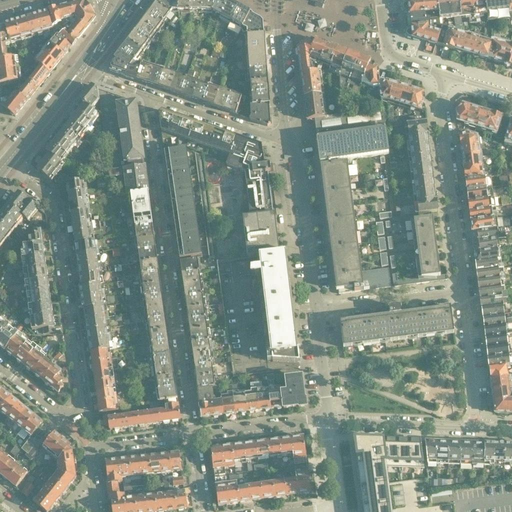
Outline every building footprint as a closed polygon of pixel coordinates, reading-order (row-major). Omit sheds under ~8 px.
[(158,2),(156,4),(172,15),(178,13),(177,0),(159,0),(158,2)] [(177,0),(178,13),(178,12),(189,13),(189,0),(177,0)] [(201,0),(189,0),(189,13),(201,13),(201,0)] [(214,0),(201,0),(201,13),(211,14),(214,0)] [(229,2),(225,0),(214,0),(211,14),(220,18),(229,2)] [(439,12),(437,0),(434,0),(423,1),(425,13),(439,12)] [(462,17),(460,0),(437,0),(439,12),(441,11),(442,19),(462,17)] [(474,23),(472,0),(460,0),(462,17),(465,16),(465,18),(469,18),(470,23),(468,23),(468,26),(475,26),(474,23)] [(486,15),(485,0),(472,0),(474,23),(475,26),(475,31),(484,30),(484,25),(479,25),(479,22),(478,17),(482,17),(483,15),(486,15)] [(498,13),(496,0),(485,0),(486,15),(488,21),(498,20),(498,13)] [(509,12),(507,0),(496,0),(498,13),(498,20),(508,19),(508,12),(509,12)] [(425,13),(423,1),(407,3),(404,5),(403,8),(404,11),(408,12),(409,12),(409,14),(425,13)] [(83,2),(81,3),(57,10),(63,28),(89,10),(85,4),(83,2)] [(239,7),(229,2),(220,18),(230,24),(239,7)] [(156,3),(149,13),(164,24),(165,24),(167,25),(168,23),(167,22),(172,15),(156,4),(156,3)] [(242,28),(250,13),(239,7),(230,24),(241,29),(242,28)] [(302,9),(301,16),(308,18),(310,10),(302,9)] [(57,10),(47,13),(54,34),(63,28),(57,10)] [(89,10),(63,28),(78,40),(95,19),(93,17),(94,17),(89,10)] [(442,24),(442,19),(441,11),(439,12),(425,13),(409,14),(411,27),(428,25),(440,25),(442,24)] [(47,13),(43,14),(41,13),(38,13),(37,15),(37,16),(42,33),(48,31),(50,37),(54,34),(47,13)] [(149,13),(142,22),(158,34),(164,24),(149,13)] [(263,32),(263,22),(260,19),(252,15),(252,14),(250,13),(242,28),(241,29),(245,36),(247,36),(264,35),(264,32),(263,32)] [(37,16),(26,19),(32,36),(37,34),(38,36),(43,35),(42,33),(37,16)] [(32,36),(26,19),(15,22),(21,39),(32,36)] [(21,39),(15,22),(13,21),(11,22),(10,24),(5,25),(10,42),(14,41),(21,39)] [(142,22),(135,32),(151,43),(158,34),(142,22)] [(10,42),(5,25),(0,26),(0,41),(2,41),(3,44),(5,45),(6,49),(16,50),(11,44),(10,42)] [(424,41),(428,29),(428,25),(411,27),(411,29),(410,29),(407,31),(406,34),(408,36),(424,41)] [(424,41),(443,47),(448,29),(440,26),(440,25),(428,25),(428,29),(424,41)] [(78,40),(63,28),(54,34),(71,48),(78,40)] [(460,32),(448,29),(443,47),(455,51),(460,32)] [(135,32),(128,41),(144,52),(151,43),(135,32)] [(472,36),(460,32),(455,51),(458,54),(463,53),(466,54),(472,36)] [(71,48),(54,34),(50,37),(54,40),(50,45),(65,56),(67,56),(68,54),(68,52),(71,48)] [(265,46),(264,35),(247,36),(245,36),(246,48),(260,47),(265,46)] [(484,39),(472,36),(466,54),(471,55),(470,56),(474,58),(478,58),(479,58),(484,39)] [(490,41),(484,39),(479,58),(487,60),(493,61),(490,41)] [(308,43),(305,42),(297,49),(298,56),(308,55),(308,57),(309,57),(315,41),(311,40),(308,43)] [(318,40),(316,41),(315,40),(315,41),(309,57),(308,57),(308,59),(309,60),(319,64),(326,45),(322,43),(321,41),(318,40)] [(7,55),(6,49),(5,45),(3,44),(2,41),(0,41),(0,60),(12,58),(11,55),(7,55)] [(128,41),(121,50),(137,62),(144,52),(128,41)] [(491,41),(490,41),(493,61),(503,64),(508,46),(501,43),(501,41),(500,41),(491,41)] [(65,56),(50,45),(47,48),(43,54),(57,65),(65,56)] [(326,45),(319,64),(330,68),(337,49),(336,47),(333,46),(331,46),(326,45)] [(265,46),(260,47),(246,48),(247,60),(266,58),(265,46)] [(511,46),(508,46),(503,64),(503,65),(504,65),(503,66),(506,68),(510,68),(510,67),(511,67),(511,46)] [(340,77),(349,53),(337,49),(330,68),(328,72),(334,75),(333,77),(333,81),(339,81),(340,77)] [(114,59),(114,60),(128,70),(130,67),(132,68),(137,62),(121,50),(114,59)] [(346,92),(358,59),(359,57),(355,55),(354,54),(351,52),(349,53),(340,77),(339,81),(339,89),(346,92)] [(57,65),(43,54),(39,58),(37,57),(34,61),(41,66),(50,74),(57,65)] [(308,55),(298,56),(301,75),(320,72),(320,69),(312,66),(311,63),(310,62),(309,60),(308,59),(308,57),(308,55)] [(361,86),(370,62),(370,61),(369,59),(365,58),(364,59),(359,57),(358,59),(346,92),(357,96),(361,86)] [(17,65),(16,58),(12,58),(0,60),(0,71),(17,69),(23,66),(21,63),(17,65)] [(266,58),(247,60),(248,71),(267,70),(266,58)] [(128,70),(114,60),(113,62),(109,67),(110,71),(123,76),(125,77),(136,81),(141,69),(136,68),(136,69),(132,68),(130,67),(128,70)] [(143,62),(141,69),(136,81),(148,85),(154,66),(143,62)] [(381,98),(379,80),(377,69),(375,68),(374,64),(370,62),(361,86),(373,91),(375,99),(381,98)] [(31,76),(28,80),(39,88),(46,79),(49,78),(50,76),(50,74),(41,66),(36,72),(34,70),(30,76),(31,76)] [(158,88),(165,70),(154,66),(148,85),(158,88)] [(17,69),(0,71),(0,83),(17,81),(16,74),(18,74),(17,69)] [(169,92),(176,74),(165,70),(158,88),(169,92)] [(268,81),(267,70),(248,71),(248,82),(268,81)] [(191,100),(198,81),(193,80),(195,73),(188,71),(186,77),(187,78),(181,96),(191,100)] [(320,72),(301,75),(302,87),(322,84),(320,72)] [(181,96),(187,78),(186,77),(176,74),(169,92),(181,96)] [(30,98),(39,88),(28,80),(23,86),(25,87),(18,95),(27,103),(29,103),(31,100),(30,98)] [(388,105),(393,84),(386,82),(379,80),(381,98),(382,103),(384,104),(388,105)] [(209,85),(198,81),(191,100),(202,104),(209,85)] [(269,93),(268,81),(248,82),(249,90),(250,94),(269,93)] [(399,108),(403,93),(405,88),(403,87),(401,87),(401,86),(398,83),(393,83),(393,84),(388,105),(399,108)] [(322,84),(302,87),(304,98),(323,95),(322,84)] [(220,89),(209,85),(202,104),(213,107),(220,89)] [(91,86),(81,100),(85,103),(84,105),(91,110),(99,100),(98,90),(98,88),(91,86)] [(413,88),(408,88),(408,89),(405,88),(403,93),(399,108),(410,111),(411,109),(416,91),(416,90),(413,88)] [(224,111),(231,93),(220,89),(213,107),(224,111)] [(236,115),(242,97),(235,94),(236,90),(232,89),(231,93),(224,111),(236,115)] [(423,93),(416,91),(411,109),(425,113),(425,106),(424,106),(424,105),(423,105),(424,103),(424,101),(423,93)] [(27,103),(18,95),(16,94),(15,95),(13,93),(8,101),(7,100),(1,101),(2,106),(10,113),(10,115),(12,117),(15,117),(27,103)] [(270,105),(269,93),(250,94),(250,106),(269,105),(270,105)] [(323,95),(304,98),(305,109),(310,108),(325,106),(323,95)] [(136,102),(117,105),(125,164),(126,163),(127,168),(145,165),(144,164),(144,161),(136,102)] [(470,107),(456,103),(455,104),(457,124),(464,126),(470,107)] [(91,110),(84,105),(77,114),(76,114),(73,117),(74,118),(71,121),(86,133),(99,117),(91,110)] [(269,105),(250,106),(251,115),(270,114),(269,107),(270,107),(269,105)] [(325,106),(310,108),(305,109),(307,121),(314,120),(327,118),(325,106)] [(480,111),(474,109),(470,107),(464,126),(475,130),(480,111)] [(161,111),(158,113),(162,140),(171,139),(169,125),(171,125),(174,115),(161,111)] [(385,125),(383,112),(383,111),(350,115),(347,116),(340,117),(339,117),(331,118),(327,118),(314,120),(316,136),(385,127),(385,125)] [(491,114),(480,111),(475,130),(485,133),(491,114)] [(491,113),(491,114),(485,133),(496,136),(497,134),(499,127),(502,117),(498,116),(498,115),(495,113),(491,113)] [(270,125),(270,114),(251,115),(251,116),(246,114),(245,119),(249,120),(249,121),(267,127),(270,125)] [(171,125),(169,125),(171,139),(178,138),(184,119),(174,115),(171,125)] [(184,119),(178,138),(188,141),(195,122),(184,119)] [(86,133),(71,121),(64,129),(63,129),(61,132),(61,133),(59,136),(74,148),(86,133)] [(195,122),(188,141),(199,145),(205,126),(195,122)] [(405,126),(406,137),(428,135),(427,123),(405,126)] [(205,126),(199,145),(209,149),(215,130),(205,126)] [(215,130),(209,149),(219,152),(226,133),(215,130)] [(385,130),(318,140),(317,140),(320,164),(388,154),(386,131),(385,130)] [(226,133),(219,152),(230,156),(236,137),(226,133)] [(428,135),(406,137),(407,148),(428,145),(427,142),(429,141),(428,135)] [(480,145),(479,137),(473,135),(459,135),(460,147),(480,145)] [(74,148),(59,136),(52,145),(50,145),(48,148),(48,149),(46,152),(49,154),(61,164),(74,148)] [(243,139),(236,137),(230,156),(228,162),(226,166),(245,173),(251,218),(242,219),(248,259),(278,255),(279,255),(276,230),(274,231),(272,215),(273,215),(268,173),(271,173),(270,165),(265,166),(263,156),(240,147),(243,139)] [(428,145),(407,148),(409,159),(431,157),(430,149),(428,149),(428,145)] [(480,145),(460,147),(460,149),(460,152),(461,155),(462,159),(481,156),(480,145)] [(184,150),(167,152),(164,153),(180,261),(199,258),(184,150)] [(89,167),(92,163),(80,153),(77,157),(89,167)] [(61,164),(49,154),(42,163),(41,163),(39,166),(39,167),(37,170),(51,182),(64,166),(61,164)] [(200,156),(195,154),(209,259),(217,258),(216,255),(214,255),(200,156)] [(481,156),(462,159),(462,163),(462,166),(463,169),(483,167),(481,156)] [(431,157),(409,159),(410,170),(431,168),(430,164),(432,164),(431,157)] [(347,163),(324,166),(320,167),(323,187),(327,186),(329,202),(325,202),(326,214),(330,214),(332,229),(328,230),(330,242),(334,241),(336,257),(332,257),(333,263),(333,269),(337,269),(339,281),(335,282),(336,291),(338,291),(338,295),(391,288),(388,269),(361,273),(347,163)] [(145,165),(127,168),(124,168),(125,176),(128,195),(129,195),(148,192),(145,165)] [(483,167),(463,169),(464,180),(484,178),(483,167)] [(124,168),(109,171),(110,178),(125,176),(124,168)] [(431,168),(410,170),(412,181),(434,179),(433,171),(431,172),(431,168)] [(484,178),(464,180),(465,183),(464,184),(464,188),(466,189),(466,191),(491,188),(490,177),(484,178)] [(89,202),(86,182),(79,183),(79,178),(73,181),(74,183),(67,184),(67,188),(66,189),(67,193),(68,193),(70,204),(89,202)] [(434,179),(412,181),(413,192),(434,190),(433,188),(433,186),(435,186),(434,179)] [(491,188),(466,191),(466,194),(465,195),(466,199),(467,200),(467,202),(493,198),(491,188)] [(434,190),(413,192),(415,204),(437,201),(436,194),(434,194),(434,190)] [(148,192),(129,195),(131,206),(150,204),(148,192)] [(37,209),(18,193),(9,205),(24,218),(27,221),(37,209)] [(493,198),(467,202),(468,212),(494,208),(493,198)] [(438,213),(437,201),(415,204),(416,215),(438,213)] [(89,202),(70,204),(70,208),(69,208),(70,212),(71,213),(73,224),(91,221),(89,202)] [(151,215),(150,204),(131,206),(131,210),(132,218),(151,215)] [(24,218),(9,205),(2,213),(18,226),(24,218)] [(494,208),(468,212),(470,222),(496,218),(494,208)] [(18,226),(2,213),(0,215),(0,223),(12,233),(18,226)] [(151,215),(132,218),(134,229),(153,227),(151,215)] [(496,218),(470,222),(471,233),(496,229),(497,229),(496,218)] [(433,219),(415,221),(411,222),(418,279),(397,281),(396,275),(392,275),(394,288),(447,281),(446,276),(440,276),(433,219)] [(91,221),(73,224),(73,228),(72,228),(73,232),(74,233),(75,244),(94,241),(91,221)] [(0,248),(12,233),(0,223),(0,248)] [(43,240),(42,232),(41,232),(40,230),(46,230),(46,227),(40,228),(37,228),(34,232),(29,239),(25,243),(22,246),(24,246),(42,244),(42,240),(43,240)] [(153,227),(134,229),(136,241),(155,238),(153,227)] [(496,229),(471,233),(472,236),(471,237),(472,240),(472,241),(472,243),(497,239),(496,229)] [(25,243),(29,239),(22,234),(19,238),(20,239),(25,243)] [(156,249),(155,238),(136,241),(137,248),(137,252),(156,249)] [(497,239),(472,243),(473,246),(473,247),(473,250),(474,251),(474,253),(498,249),(497,239)] [(94,241),(75,244),(73,244),(74,250),(76,251),(77,255),(99,253),(97,241),(94,241)] [(42,244),(24,246),(25,253),(22,253),(22,258),(44,255),(43,252),(44,251),(44,248),(43,248),(42,244)] [(158,261),(156,249),(137,252),(138,259),(139,264),(158,261)] [(498,249),(474,253),(474,256),(474,257),(474,260),(475,261),(475,263),(500,260),(498,249)] [(99,253),(77,255),(78,259),(77,259),(76,261),(76,266),(100,263),(99,253)] [(278,255),(257,258),(259,269),(251,270),(251,277),(260,276),(260,281),(265,328),(266,328),(267,334),(266,334),(266,335),(267,335),(267,340),(269,355),(272,354),(273,362),(298,364),(298,363),(299,363),(299,359),(299,358),(298,358),(298,351),(298,350),(297,350),(296,338),(296,337),(294,325),(295,325),(295,324),(294,324),(293,312),(293,311),(291,299),(292,299),(292,297),(291,297),(290,285),(290,284),(288,273),(289,272),(288,271),(288,266),(287,266),(286,256),(287,256),(286,254),(279,255),(278,255)] [(44,255),(22,258),(23,264),(26,264),(27,270),(45,268),(45,264),(46,263),(45,260),(44,260),(44,255)] [(200,273),(199,267),(199,261),(200,261),(199,260),(180,263),(182,275),(200,273)] [(500,260),(475,263),(475,265),(475,266),(476,267),(476,272),(500,269),(502,269),(502,265),(500,265),(500,260)] [(158,261),(139,264),(140,275),(159,273),(158,261)] [(100,263),(76,266),(77,272),(79,273),(80,277),(102,274),(100,263)] [(45,268),(27,270),(24,270),(25,276),(28,276),(29,282),(47,280),(46,276),(47,275),(47,272),(46,272),(45,268)] [(500,269),(476,272),(477,274),(476,275),(477,277),(477,281),(504,278),(503,274),(501,275),(500,269)] [(159,273),(140,275),(136,276),(136,280),(141,279),(142,287),(161,284),(159,273)] [(202,284),(201,277),(200,273),(182,275),(183,287),(202,284)] [(102,274),(80,277),(81,281),(80,281),(79,283),(80,288),(103,285),(102,274)] [(504,278),(477,281),(478,287),(477,288),(479,290),(503,287),(502,281),(504,281),(504,278)] [(47,280),(29,282),(26,282),(27,288),(29,288),(30,294),(49,292),(48,288),(49,287),(49,284),(48,284),(47,280)] [(161,284),(142,287),(143,295),(137,295),(138,299),(144,298),(163,295),(161,284)] [(203,296),(202,288),(202,284),(183,287),(185,298),(203,296)] [(103,285),(80,288),(81,299),(105,296),(103,285)] [(503,287),(479,290),(479,292),(478,293),(479,295),(480,299),(506,296),(506,293),(504,293),(503,287)] [(49,292),(30,294),(27,294),(28,300),(31,300),(32,306),(50,303),(50,300),(51,299),(50,296),(49,296),(49,292)] [(163,295),(144,298),(145,310),(164,307),(163,295)] [(105,296),(81,299),(83,310),(106,307),(105,296)] [(203,296),(185,298),(186,310),(205,307),(203,296)] [(505,305),(504,299),(506,299),(506,296),(480,299),(481,305),(480,306),(481,308),(504,306),(505,305)] [(50,303),(32,306),(29,306),(30,312),(32,312),(33,318),(52,315),(51,312),(52,311),(52,308),(51,308),(50,303)] [(508,305),(505,305),(504,306),(481,308),(481,310),(481,312),(482,313),(482,318),(510,315),(508,305)] [(106,307),(83,310),(83,316),(85,317),(86,321),(108,318),(106,307)] [(164,307),(145,310),(147,321),(166,319),(164,307)] [(205,307),(186,310),(188,321),(207,319),(205,307)] [(389,316),(387,316),(381,317),(381,320),(347,324),(346,321),(340,322),(343,348),(352,347),(352,344),(362,343),(362,346),(379,344),(379,341),(390,340),(390,342),(407,340),(407,337),(417,336),(417,339),(434,337),(434,334),(444,333),(445,335),(454,334),(450,308),(444,309),(445,312),(410,316),(409,313),(401,314),(400,309),(401,308),(400,308),(399,307),(398,307),(395,307),(394,307),(392,308),(391,308),(390,308),(389,309),(388,310),(388,311),(389,316)] [(54,327),(53,324),(54,323),(54,320),(53,320),(52,315),(33,318),(30,318),(31,324),(35,324),(35,330),(43,329),(54,327)] [(511,325),(510,315),(482,318),(483,324),(482,326),(483,328),(484,328),(511,325)] [(109,325),(108,318),(86,321),(87,325),(86,325),(85,326),(86,332),(109,329),(109,325)] [(0,320),(0,319),(0,338),(9,327),(0,320)] [(167,330),(166,319),(147,321),(148,329),(149,333),(167,330)] [(207,319),(188,321),(190,332),(208,330),(207,319)] [(0,347),(5,351),(19,334),(24,327),(21,324),(15,331),(9,327),(0,338),(0,347)] [(511,334),(511,331),(511,325),(484,328),(484,330),(483,332),(484,333),(485,338),(511,334)] [(109,329),(86,332),(86,338),(88,339),(89,343),(111,340),(109,329)] [(169,342),(167,330),(149,333),(149,338),(150,344),(169,342)] [(210,342),(209,337),(208,330),(190,332),(191,344),(210,342)] [(19,334),(5,351),(8,354),(8,355),(10,357),(11,356),(14,359),(26,343),(22,340),(24,337),(19,334)] [(511,344),(511,335),(511,334),(485,338),(486,344),(485,346),(486,347),(486,348),(511,344)] [(111,340),(89,343),(90,346),(89,347),(88,348),(89,354),(91,354),(110,351),(112,351),(111,340)] [(171,353),(169,342),(150,344),(151,352),(152,356),(171,353)] [(210,342),(191,344),(193,356),(211,353),(210,342)] [(26,343),(14,359),(17,361),(17,362),(19,364),(20,363),(24,366),(38,349),(33,345),(31,347),(26,343)] [(511,354),(511,344),(486,348),(486,350),(486,352),(487,353),(487,358),(511,354)] [(38,349),(24,366),(27,369),(27,370),(29,372),(30,371),(33,374),(45,358),(41,355),(42,352),(38,349)] [(117,360),(111,361),(110,351),(91,354),(92,365),(91,366),(92,370),(93,370),(94,374),(113,371),(118,371),(117,360)] [(172,365),(171,353),(152,356),(152,360),(153,367),(172,365)] [(211,353),(193,356),(194,367),(213,365),(211,353)] [(511,354),(487,358),(488,364),(487,366),(489,368),(509,365),(511,365),(511,359),(511,354)] [(45,358),(33,374),(36,376),(36,377),(38,379),(39,378),(42,381),(54,366),(56,364),(51,360),(50,362),(45,358)] [(172,365),(153,367),(155,379),(174,376),(172,365)] [(213,365),(194,367),(196,378),(214,376),(213,365)] [(511,369),(509,370),(509,365),(489,368),(490,379),(510,377),(511,376),(511,369)] [(61,372),(54,366),(42,381),(45,383),(45,385),(47,386),(48,386),(58,394),(63,387),(60,384),(62,381),(57,377),(61,372)] [(113,371),(94,374),(95,385),(94,386),(95,390),(96,390),(96,394),(115,391),(113,371)] [(174,376),(155,379),(157,390),(175,388),(174,376)] [(214,376),(196,378),(197,390),(212,388),(214,388),(216,387),(214,376)] [(287,392),(281,393),(283,408),(283,410),(299,408),(299,409),(307,408),(306,400),(305,400),(302,377),(285,380),(287,392)] [(508,388),(507,381),(511,381),(510,377),(490,379),(491,385),(490,387),(490,389),(492,390),(508,388)] [(283,408),(281,393),(280,388),(280,387),(274,388),(273,383),(273,381),(267,382),(268,388),(271,410),(276,409),(278,411),(281,410),(282,409),(283,408)] [(247,413),(244,391),(238,392),(237,382),(231,383),(232,386),(235,414),(240,414),(242,415),(245,415),(246,413),(247,413)] [(271,410),(268,388),(262,389),(261,383),(255,384),(259,411),(264,411),(266,412),(269,412),(270,410),(271,410)] [(259,411),(255,384),(252,384),(250,384),(251,391),(244,391),(247,413),(248,413),(250,414),(253,414),(254,412),(259,411)] [(220,394),(221,401),(223,416),(224,416),(226,417),(229,417),(230,415),(235,414),(232,386),(226,387),(227,394),(220,394)] [(0,411),(11,398),(2,391),(2,390),(0,387),(0,411)] [(177,399),(175,388),(157,390),(158,402),(165,401),(177,399)] [(212,388),(197,390),(199,406),(214,404),(214,401),(212,388)] [(492,390),(492,393),(491,394),(491,397),(493,398),(493,401),(511,399),(509,389),(508,389),(508,388),(492,390)] [(118,411),(115,391),(96,394),(98,405),(97,406),(98,410),(99,410),(99,414),(103,413),(117,411),(118,411)] [(14,400),(11,398),(0,411),(0,412),(15,425),(26,411),(18,404),(18,402),(15,400),(14,400)] [(177,399),(165,401),(158,402),(159,407),(163,407),(163,411),(158,411),(160,424),(164,423),(164,424),(168,424),(169,423),(180,421),(177,399)] [(511,399),(493,401),(495,414),(511,414),(511,399),(511,400),(511,399)] [(214,404),(199,406),(201,419),(212,417),(214,419),(217,418),(218,417),(223,416),(221,401),(214,401),(214,404)] [(157,402),(149,403),(150,413),(158,411),(157,402)] [(29,413),(26,411),(15,425),(31,437),(42,423),(33,416),(33,415),(30,413),(29,413)] [(135,427),(133,415),(118,417),(117,411),(103,413),(104,420),(105,428),(109,427),(110,431),(114,430),(115,431),(119,431),(119,429),(135,427)] [(160,424),(158,411),(150,413),(133,415),(135,427),(139,427),(140,428),(144,427),(144,426),(160,424)] [(55,433),(43,448),(51,455),(63,440),(55,433)] [(303,438),(291,439),(280,441),(282,457),(293,455),(294,459),(306,458),(306,452),(305,452),(303,438)] [(361,443),(355,444),(356,457),(358,456),(359,465),(357,465),(363,511),(388,511),(389,511),(383,468),(386,468),(387,468),(424,469),(421,443),(420,441),(360,439),(361,443)] [(64,441),(63,440),(51,455),(59,461),(68,449),(70,446),(68,444),(68,443),(65,440),(64,441)] [(280,441),(267,442),(269,458),(277,457),(277,459),(282,459),(282,457),(280,441)] [(437,442),(430,442),(425,441),(428,464),(436,464),(437,442)] [(267,442),(255,444),(257,460),(257,462),(262,461),(262,459),(269,458),(267,442)] [(449,442),(437,442),(436,464),(448,465),(449,442)] [(461,443),(453,442),(449,442),(448,465),(460,465),(461,443)] [(20,452),(25,457),(33,448),(33,447),(28,443),(20,452)] [(473,443),(465,443),(461,443),(460,465),(472,466),(473,443)] [(485,444),(473,443),(472,466),(484,466),(484,464),(485,444)] [(505,445),(503,445),(502,443),(500,443),(499,444),(495,444),(494,467),(498,467),(498,465),(504,465),(505,445)] [(255,444),(232,447),(234,463),(241,462),(241,464),(246,463),(246,461),(257,460),(255,444)] [(495,444),(485,444),(484,464),(490,464),(489,467),(494,467),(495,444)] [(17,446),(11,454),(15,457),(21,449),(17,446)] [(211,449),(212,457),(213,464),(212,464),(213,469),(224,468),(234,467),(234,463),(232,447),(211,449)] [(33,448),(25,457),(31,461),(38,452),(33,448)] [(68,449),(59,461),(60,468),(58,471),(73,482),(76,478),(75,472),(76,472),(75,467),(74,467),(74,463),(75,463),(74,459),(73,459),(72,452),(68,449)] [(0,451),(0,475),(0,476),(12,461),(0,451)] [(181,472),(180,463),(179,453),(175,454),(174,453),(170,453),(170,455),(160,456),(162,474),(177,472),(177,473),(181,472)] [(150,457),(139,458),(142,476),(162,474),(160,456),(155,456),(154,455),(151,456),(150,457)] [(130,459),(120,460),(122,479),(142,476),(139,458),(135,459),(134,458),(131,458),(130,459)] [(110,461),(106,462),(109,483),(117,483),(122,482),(122,479),(120,460),(115,461),(115,460),(111,460),(110,461)] [(12,461),(0,476),(3,478),(2,479),(6,481),(7,481),(16,489),(28,474),(12,461)] [(224,468),(213,469),(214,477),(225,475),(224,468)] [(37,470),(32,475),(38,480),(42,474),(37,470)] [(73,482),(58,471),(52,478),(67,490),(73,482)] [(308,473),(295,474),(296,479),(290,479),(292,495),(310,493),(308,479),(309,478),(308,473)] [(225,477),(214,479),(216,492),(217,492),(219,506),(229,504),(227,484),(225,477)] [(67,490),(52,478),(45,486),(60,498),(62,495),(63,495),(66,492),(65,491),(67,490)] [(173,487),(183,485),(182,478),(172,480),(173,487)] [(280,481),(272,482),(275,498),(292,495),(290,479),(285,480),(285,478),(280,479),(280,481)] [(447,488),(447,480),(437,480),(437,488),(447,488)] [(26,481),(19,491),(21,493),(29,483),(26,481)] [(260,484),(254,485),(256,501),(275,498),(272,482),(265,483),(265,481),(260,482),(260,484)] [(21,493),(27,497),(34,488),(29,483),(21,493)] [(237,483),(227,484),(229,504),(239,503),(237,487),(237,483)] [(244,486),(237,487),(239,503),(256,501),(254,485),(249,485),(249,483),(244,484),(244,486)] [(131,484),(123,485),(124,492),(132,491),(131,484)] [(60,498),(45,486),(39,494),(54,506),(60,498)] [(118,489),(109,490),(110,497),(119,496),(118,489)] [(180,493),(164,495),(166,511),(169,511),(178,511),(179,511),(183,511),(183,510),(187,510),(184,491),(180,492),(180,493)] [(54,506),(39,494),(33,502),(45,511),(48,511),(50,511),(51,511),(53,508),(53,507),(54,506)] [(166,511),(164,495),(144,497),(145,511),(166,511)] [(119,496),(110,497),(112,511),(126,511),(125,499),(124,496),(119,496)] [(145,511),(144,497),(125,499),(126,511),(145,511)]
